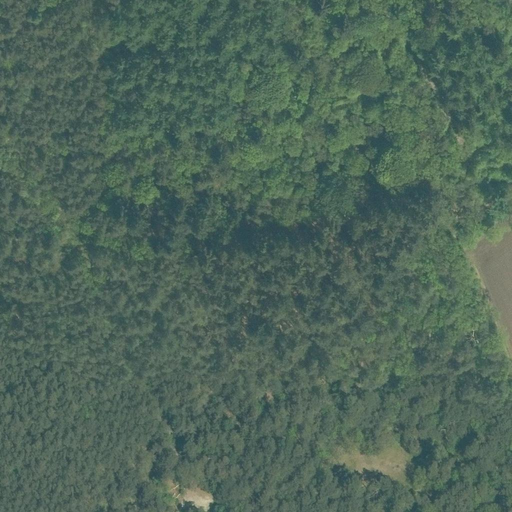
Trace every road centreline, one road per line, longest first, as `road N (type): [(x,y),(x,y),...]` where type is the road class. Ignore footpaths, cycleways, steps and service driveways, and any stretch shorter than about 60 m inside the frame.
road 1 (track): [(75,226),(103,223),(191,239),(350,200),(466,150)]
road 2 (track): [(183,511),(200,503),(75,226)]
road 3 (track): [(466,150),(385,0)]
road 4 (track): [(75,226),(46,178),(0,134)]
